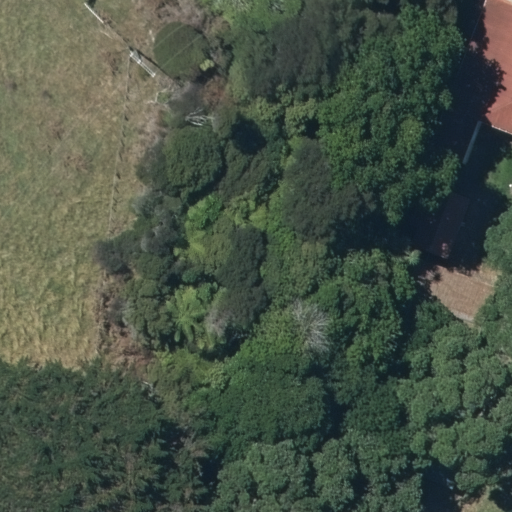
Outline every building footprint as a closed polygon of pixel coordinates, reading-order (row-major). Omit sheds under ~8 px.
[(511,0),(508,0),(509,0),(507,0),(495,0),(455,107),(511,129),(511,0)] [(454,204),(471,155),(432,142),(415,191),(454,204)] [(504,284),(417,253),(389,330),(477,361),(504,284)] [(410,391),(382,457),(457,486),(483,420),(410,391)] [(424,511),(352,486),(343,511),(424,511)]
